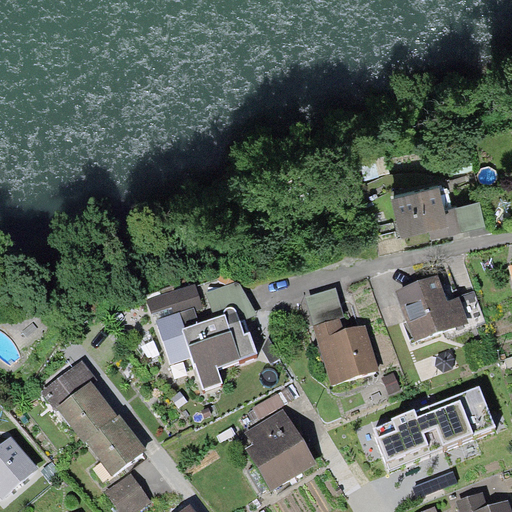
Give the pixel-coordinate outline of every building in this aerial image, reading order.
[(453,181),(398,196),(407,230),(441,221),(444,234),(466,229),(453,181)] [(254,278),(220,282),(222,298),(255,294),(254,278)] [(449,281),(402,298),(419,346),(488,322),(476,289),(455,296),(449,281)] [(171,308),(173,315),(203,305),(195,282),(147,298),(152,315),(171,308)] [(337,290),(307,299),(334,385),(379,371),(366,326),(344,333),(340,319),(345,318),(337,290)] [(178,315),(156,323),(171,364),(191,357),(204,391),(222,385),(216,369),(257,354),(246,321),(240,324),(237,314),(235,311),(231,309),(228,310),(226,311),(224,314),(225,318),(184,333),(178,315)] [(81,441),(88,436),(114,417),(80,369),(46,393),(81,441)] [(428,409),(370,430),(398,509),(422,500),(416,483),(450,471),(428,409)] [(120,413),(114,417),(88,436),(115,474),(147,451),(120,413)] [(286,414),(249,436),(263,459),(249,468),(265,495),(316,464),(286,414)] [(0,454),(0,489),(6,497),(38,471),(15,442),(0,454)] [(56,466),(46,475),(56,486),(66,478),(56,466)] [(135,476),(112,492),(126,511),(138,511),(153,502),(135,476)] [(485,494),(457,502),(460,511),(511,511),(511,507),(510,500),(489,507),(485,494)]
